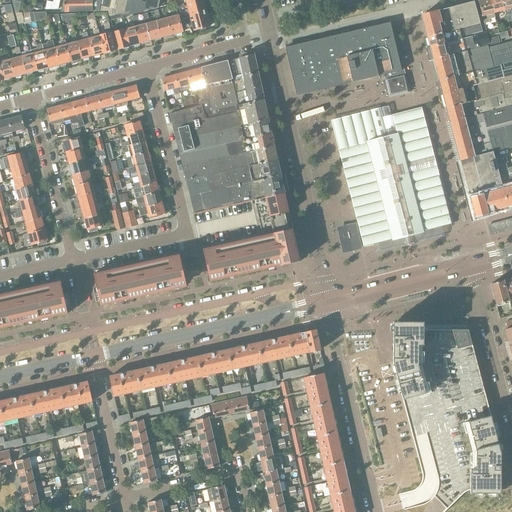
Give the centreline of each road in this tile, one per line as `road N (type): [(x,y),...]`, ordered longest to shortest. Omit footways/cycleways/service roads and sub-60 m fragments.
road 1 (residential): [(72,260),(183,231),(145,68)]
road 2 (tertiary): [(327,301),(376,511)]
road 3 (residential): [(285,312),(259,293),(88,331)]
road 4 (residential): [(314,234),(270,34)]
road 5 (tertiary): [(92,355),(285,312)]
road 6 (residential): [(72,260),(29,98)]
road 7 (tertiary): [(511,422),(471,265)]
road 8 (residential): [(247,511),(232,474),(123,498)]
road 9 (residential): [(123,498),(92,355)]
road 10 (tertiary): [(338,299),(376,297),(471,265)]
road 11 (tertiary): [(471,265),(422,270),(338,299)]
road 12 (residential): [(145,68),(270,34)]
